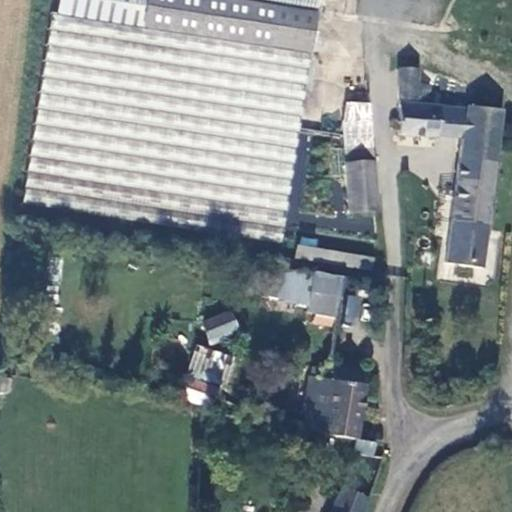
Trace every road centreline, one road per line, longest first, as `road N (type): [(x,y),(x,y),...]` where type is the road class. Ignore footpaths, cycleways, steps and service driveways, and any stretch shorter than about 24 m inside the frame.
road 1 (unknown): [(414,450),(398,321),(396,145)]
road 2 (unclassified): [(385,511),(414,450),(511,424)]
road 3 (unknown): [(511,91),(487,75),(434,62),(403,16)]
